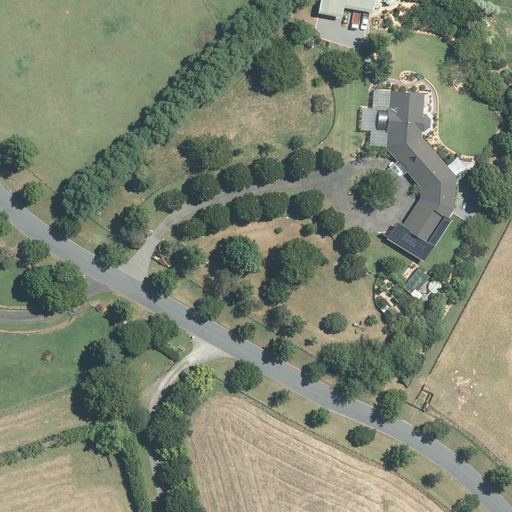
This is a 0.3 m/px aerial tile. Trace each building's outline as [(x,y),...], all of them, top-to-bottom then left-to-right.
[(376,0),(318,0),(316,14),(341,18),(343,9),(376,14),(376,0)] [(511,50),(511,33),(502,20),(493,27),(511,51),(511,50)] [(422,113),(423,95),(373,92),(372,110),(355,109),(353,130),(370,131),(369,146),(384,147),(419,188),(418,199),(400,230),(424,245),(441,220),(445,221),(452,211),(454,176),(420,139),(420,132),(428,127),(428,118),(422,113)] [(321,238),(316,246),(332,258),(338,250),(321,238)] [(431,277),(419,267),(404,286),(416,296),(431,277)] [(390,298),(379,308),(384,314),(395,304),(390,298)]
